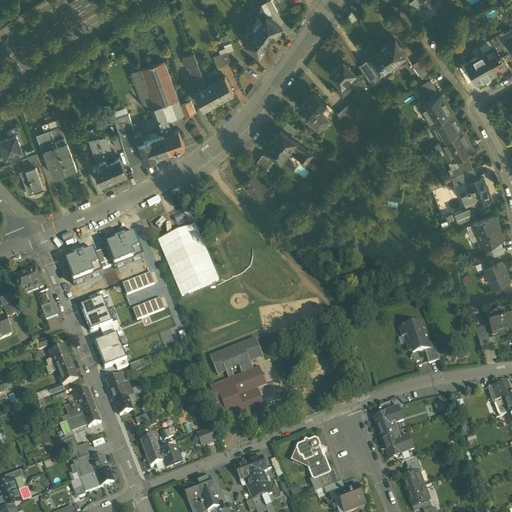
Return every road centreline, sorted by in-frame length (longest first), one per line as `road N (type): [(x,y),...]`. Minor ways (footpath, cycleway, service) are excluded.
road 1 (residential): [(332,0),(264,99),(202,163),(37,237)]
road 2 (residential): [(37,237),(138,492)]
road 3 (residential): [(350,408),(138,492)]
road 4 (residential): [(511,367),(430,379),(350,408)]
road 5 (primary): [(0,85),(136,0)]
road 6 (residential): [(511,196),(470,103),(511,80)]
